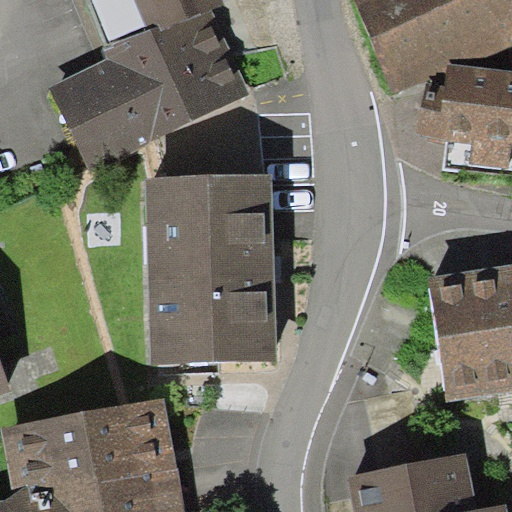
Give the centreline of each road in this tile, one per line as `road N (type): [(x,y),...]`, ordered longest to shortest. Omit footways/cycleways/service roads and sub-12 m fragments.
road 1 (residential): [(349,177),(355,261),(293,436),(291,511)]
road 2 (residential): [(316,0),(349,177)]
road 3 (residential): [(349,177),(511,232)]
